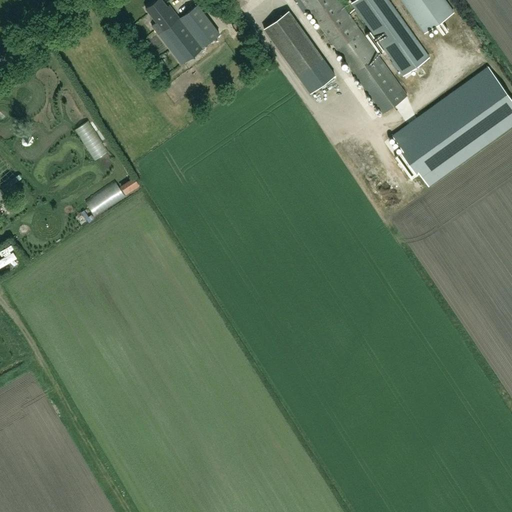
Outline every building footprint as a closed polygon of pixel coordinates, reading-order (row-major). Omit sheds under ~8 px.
[(197,4),(179,17),(169,5),(167,7),(162,0),(156,0),(146,8),(156,23),(152,26),(181,64),(202,48),(202,47),(220,33),(197,4)] [(295,0),(297,2),(299,0),(302,0),(383,113),(407,97),(337,0),(401,0),(425,32),(454,11),(446,0),(295,0)] [(426,73),(419,64),(429,56),(388,0),(356,0),(352,3),(403,75),(413,68),(420,78),(426,73)] [(288,10),(264,27),(311,93),(335,75),(288,10)] [(441,30),(448,26),(446,21),(438,25),(441,30)] [(511,98),(489,66),(393,135),(428,184),(511,124),(511,98)] [(134,177),(120,186),(125,194),(139,185),(134,177)]
